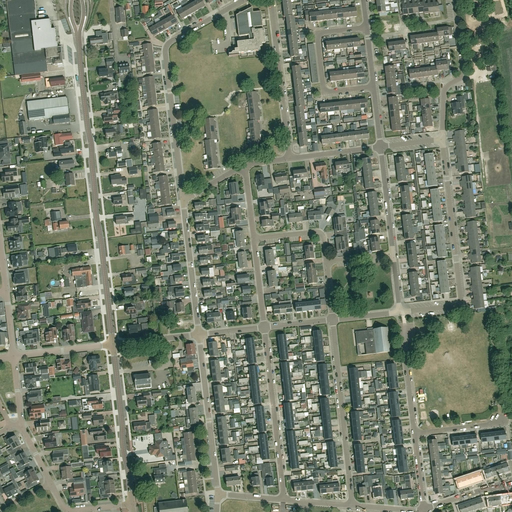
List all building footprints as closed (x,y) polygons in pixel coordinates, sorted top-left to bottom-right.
[(10,32),(32,29),(31,22),(36,21),(33,0),(19,0),(6,2),(10,32)] [(199,10),(205,7),(200,0),(198,0),(194,2),(199,10)] [(199,10),(194,2),(189,6),(193,13),(199,10)] [(390,12),(386,12),(385,9),(388,8),(388,9),(391,9),(391,4),(385,5),(377,6),(378,13),(379,13),(380,16),(390,15),(398,14),(398,11),(390,12)] [(193,13),(189,6),(183,9),(187,17),(193,13)] [(348,9),(345,10),(344,7),(341,7),(341,10),(342,10),(343,19),(349,18),(348,9)] [(124,17),(123,8),(116,9),(117,17),(116,17),(117,24),(125,23),(124,17)] [(236,16),(239,37),(249,36),(249,41),(239,42),(238,39),(232,39),(233,42),(234,50),(235,52),(233,52),(231,54),(229,55),(229,56),(239,55),(239,54),(260,51),(260,47),(262,47),(262,44),(265,43),(264,30),(254,31),(254,30),(253,30),(253,28),(263,27),(261,12),(253,13),(252,8),(241,13),(240,12),(239,13),(238,14),(238,15),(236,16)] [(187,17),(183,9),(177,12),(181,20),(187,17)] [(312,13),(310,14),(310,11),(305,12),(306,21),(310,21),(310,23),(317,22),(315,11),(312,11),(312,13)] [(171,27),(177,24),(173,16),(167,19),(171,27)] [(171,27),(167,19),(161,23),(165,30),(171,27)] [(165,30),(161,23),(155,26),(160,34),(165,30)] [(32,29),(10,32),(12,54),(34,51),(35,52),(41,51),(41,50),(57,48),(56,34),(55,26),(32,29)] [(160,34),(155,26),(149,29),(154,37),(160,34)] [(449,35),(452,35),(451,28),(448,28),(448,27),(443,28),(444,37),(444,40),(447,39),(446,36),(449,36),(449,35)] [(103,44),(107,43),(106,33),(101,34),(102,37),(90,39),(91,46),(103,44)] [(358,52),(361,52),(359,39),(352,40),(353,48),(357,48),(358,52)] [(141,53),(144,53),(152,52),(151,44),(143,45),(144,50),(140,51),(141,53)] [(308,45),(312,84),(318,83),(314,44),(308,45)] [(34,51),(12,54),(15,76),(48,72),(46,61),(48,61),(48,64),(52,64),(52,65),(62,64),(61,48),(57,48),(41,50),(41,51),(35,52),(34,51)] [(145,60),(153,59),(152,52),(144,53),(144,57),(141,58),(142,60),(145,60)] [(391,64),(390,56),(383,57),(384,64),(391,64)] [(145,67),(154,66),(153,59),(145,60),(145,64),(142,65),(142,67),(145,67)] [(123,75),(123,73),(130,73),(129,64),(118,65),(119,74),(120,74),(121,75),(123,75)] [(146,73),(155,72),(154,66),(145,67),(146,71),(143,72),(143,74),(146,74),(146,73)] [(114,69),(112,70),(107,70),(99,71),(100,77),(108,76),(108,78),(115,77),(114,69)] [(40,73),(35,74),(21,76),(22,83),(36,81),(41,80),(40,73)] [(51,87),(65,85),(64,77),(50,79),(51,87)] [(142,86),(146,86),(154,85),(153,77),(145,78),(145,83),(142,84),(142,86)] [(146,90),(143,91),(140,91),(140,93),(143,93),(146,93),(155,92),(154,85),(146,86),(146,90)] [(302,87),(295,88),(295,94),(303,93),(302,90),(304,89),(306,89),(311,89),(311,86),(306,86),(302,87)] [(119,99),(118,92),(109,93),(109,94),(101,95),(102,102),(105,101),(105,105),(111,105),(110,101),(115,101),(115,100),(119,99)] [(147,97),(144,98),(140,98),(141,100),(144,100),(147,100),(156,99),(155,92),(146,93),(147,97)] [(248,101),(258,99),(258,96),(257,96),(256,92),(247,93),(248,101)] [(54,124),(59,124),(70,123),(69,116),(67,97),(66,97),(27,102),(29,121),(53,118),(54,124)] [(461,108),(464,107),(463,97),(457,98),(458,103),(452,104),(453,115),(461,114),(461,108)] [(156,99),(147,100),(148,104),(145,105),(145,107),(148,107),(157,106),(156,99)] [(258,99),(248,101),(249,108),(258,107),(257,103),(259,103),(258,99)] [(359,100),(360,109),(364,108),(365,113),(368,113),(366,100),(359,100)] [(258,107),(249,108),(250,115),(260,113),(260,110),(258,110),(258,107)] [(113,110),(113,114),(112,115),(104,116),(104,123),(113,121),(112,119),(117,118),(117,114),(122,113),(121,109),(113,110)] [(146,119),(149,119),(158,118),(157,110),(149,111),(149,116),(146,116),(146,119)] [(260,113),(250,115),(251,121),(249,122),(260,121),(259,117),(260,117),(260,113)] [(150,126),(159,125),(158,118),(149,119),(150,123),(147,124),(147,126),(150,126)] [(205,127),(216,126),(215,122),(214,122),(213,119),(205,120),(205,127)] [(315,123),(314,119),(310,119),(311,123),(305,124),(304,120),(297,121),(298,127),(315,125),(315,123)] [(260,121),(249,122),(250,129),(260,128),(260,124),(258,124),(258,121),(260,121)] [(26,122),(23,123),(22,122),(19,123),(21,136),(28,135),(28,134),(27,134),(26,122)] [(122,125),(117,126),(117,130),(114,130),(105,131),(105,132),(104,133),(105,135),(106,136),(106,138),(115,137),(115,133),(118,133),(118,135),(123,134),(122,125)] [(151,133),(160,132),(159,125),(150,126),(151,130),(148,131),(148,133),(151,133)] [(306,133),(305,129),(311,129),(316,128),(315,125),(298,127),(299,134),(306,133)] [(216,126),(205,127),(206,134),(215,133),(215,129),(216,129),(216,126)] [(342,142),(349,141),(348,134),(344,134),(343,131),(343,127),(340,127),(342,142)] [(260,128),(250,129),(251,136),(260,135),(259,131),(260,131),(260,128)] [(454,130),(454,132),(455,136),(453,136),(453,139),(464,138),(464,131),(466,131),(466,129),(454,130)] [(152,139),(161,138),(160,132),(151,133),(152,137),(149,138),(149,140),(152,140),(152,139)] [(65,140),(72,139),(71,133),(62,134),(54,135),(55,146),(63,145),(63,142),(65,142),(65,140)] [(215,133),(206,134),(207,141),(205,141),(217,140),(217,136),(216,137),(215,133)] [(260,135),(251,136),(251,143),(262,142),(261,138),(260,139),(260,135)] [(38,138),(39,143),(35,144),(36,153),(43,152),(43,149),(47,148),(46,144),(46,138),(38,138)] [(217,140),(205,141),(206,148),(216,147),(216,144),(214,144),(214,140),(217,140)] [(8,146),(7,144),(8,144),(7,141),(3,141),(3,144),(2,144),(2,147),(0,147),(0,153),(9,153),(8,146)] [(262,142),(251,143),(252,150),(261,149),(261,145),(262,145),(262,142)] [(151,152),(154,152),(162,151),(161,143),(153,144),(153,149),(150,150),(151,152)] [(465,145),(456,146),(456,150),(454,150),(455,153),(466,152),(465,145)] [(216,147),(206,148),(207,155),(216,154),(215,151),(216,150),(216,147)] [(108,158),(117,157),(116,153),(121,153),(121,149),(115,149),(115,150),(107,151),(108,158)] [(154,159),(163,158),(162,151),(154,152),(154,156),(151,157),(151,159),(154,159)] [(10,159),(9,153),(0,153),(0,160),(3,160),(4,162),(6,162),(6,165),(10,164),(10,161),(9,159),(10,159)] [(155,166),(164,165),(163,158),(154,159),(155,163),(152,164),(152,166),(155,166)] [(467,158),(458,160),(458,163),(456,164),(456,167),(468,165),(467,158)] [(59,169),(74,168),(74,161),(59,162),(59,169)] [(218,161),(207,162),(208,169),(217,168),(217,165),(218,165),(218,161)] [(343,173),(349,172),(349,174),(353,174),(352,167),(351,164),(348,164),(348,161),(341,162),(342,172),(343,173)] [(332,166),(332,170),(333,176),(336,176),(336,171),(339,171),(339,173),(342,172),(341,162),(335,163),(335,166),(332,166)] [(316,172),(321,171),(322,180),(327,180),(326,170),(325,163),(315,164),(316,172)] [(156,172),(165,171),(164,165),(155,166),(156,170),(153,171),(153,173),(156,173),(156,172)] [(459,173),(469,172),(468,165),(456,167),(456,170),(459,169),(459,173)] [(138,174),(137,167),(128,168),(129,175),(138,174)] [(5,174),(2,175),(3,182),(13,181),(12,177),(17,176),(16,169),(9,170),(5,171),(5,174)] [(280,181),(287,180),(286,173),(281,174),(281,173),(277,174),(278,174),(274,175),(275,182),(276,182),(276,183),(280,183),(280,181)] [(66,186),(74,185),(73,174),(65,175),(66,186)] [(117,185),(126,185),(126,178),(121,179),(121,175),(117,175),(117,176),(111,177),(111,185),(117,184),(117,185)] [(269,189),(269,182),(268,182),(268,180),(265,180),(265,175),(258,176),(258,179),(257,179),(257,183),(259,183),(259,186),(263,186),(264,189),(269,189)] [(159,185),(168,184),(167,176),(158,177),(159,182),(156,183),(156,185),(159,185)] [(460,184),(472,183),(471,176),(462,177),(462,181),(460,182),(460,184)] [(229,184),(230,190),(230,191),(225,192),(226,196),(231,195),(231,196),(238,195),(237,183),(229,184)] [(160,192),(169,191),(168,184),(159,185),(160,189),(157,190),(157,192),(160,192)] [(18,186),(11,187),(5,187),(6,191),(4,191),(4,198),(14,197),(14,194),(19,193),(18,186)] [(324,195),(323,189),(313,190),(315,199),(320,199),(324,198),(324,195)] [(473,190),(463,191),(464,195),(462,195),(462,198),(474,197),(473,190)] [(161,199),(170,198),(169,191),(160,192),(161,196),(158,197),(158,199),(161,199)] [(122,200),(126,200),(125,195),(121,195),(121,198),(113,199),(114,205),(122,204),(122,200)] [(162,205),(171,204),(170,198),(161,199),(162,203),(159,204),(159,206),(162,206),(162,205)] [(270,202),(272,202),(272,199),(266,199),(266,202),(259,203),(260,210),(268,209),(271,208),(271,205),(270,205),(270,202)] [(21,202),(15,203),(9,204),(9,209),(6,210),(7,217),(17,216),(17,212),(22,212),(21,202)] [(325,214),(328,215),(334,204),(333,204),(333,202),(327,203),(326,207),(328,208),(325,214)] [(290,223),(295,222),(295,215),(293,215),(291,215),(291,211),(288,211),(287,205),(287,204),(284,204),(284,205),(284,206),(285,213),(288,213),(288,219),(289,223),(290,223)] [(334,204),(328,215),(332,217),(335,211),(338,207),(334,204)] [(474,204),(465,205),(465,209),(463,209),(463,212),(475,210),(474,204)] [(232,216),(241,215),(240,209),(235,209),(235,206),(226,207),(226,213),(231,212),(232,216)] [(298,214),(295,215),(295,222),(302,222),(301,218),(304,217),(304,210),(303,207),(298,207),(298,210),(298,214)] [(314,213),(314,220),(321,220),(321,215),(324,215),(323,208),(317,208),(317,212),(314,213)] [(307,209),(304,210),(304,217),(308,217),(308,221),(314,220),(314,213),(313,210),(309,210),(307,211),(307,209)] [(208,214),(206,214),(194,215),(195,221),(207,219),(209,219),(209,217),(217,216),(217,210),(208,211),(208,214)] [(475,210),(463,212),(464,215),(466,215),(466,218),(476,217),(475,210)] [(60,229),(68,228),(68,222),(60,223),(60,221),(57,222),(56,212),(51,213),(52,222),(54,222),(54,224),(53,224),(54,231),(60,230),(60,229)] [(241,215),(232,216),(232,219),(227,219),(228,225),(237,224),(237,221),(241,220),(241,215)] [(346,224),(342,225),(342,221),(346,221),(345,215),(337,216),(338,219),(333,219),(334,226),(346,224)] [(133,216),(127,216),(114,218),(115,224),(116,224),(116,225),(125,224),(125,221),(128,220),(133,220),(133,216)] [(272,217),(272,220),(270,221),(269,220),(261,221),(262,228),(270,227),(270,224),(273,224),(273,220),(278,220),(278,217),(272,217)] [(10,224),(7,225),(8,232),(19,231),(18,223),(18,219),(9,220),(10,224)] [(44,226),(47,226),(48,233),(52,233),(51,226),(50,220),(46,220),(42,221),(43,226),(44,226)] [(466,230),(477,228),(477,221),(467,222),(467,227),(465,227),(466,230)] [(210,233),(220,232),(219,229),(219,227),(210,228),(209,224),(196,226),(197,232),(210,231),(210,233)] [(346,224),(334,226),(335,232),(339,231),(340,235),(347,234),(346,224)] [(236,240),(244,239),(243,232),(237,232),(237,229),(232,230),(232,233),(235,233),(236,240)] [(163,240),(170,239),(177,238),(177,232),(169,233),(169,231),(162,232),(161,234),(162,238),(163,240)] [(220,232),(210,233),(211,238),(218,237),(218,240),(220,240),(220,232)] [(347,234),(340,235),(340,238),(336,238),(336,245),(348,243),(347,234)] [(478,235),(469,236),(469,240),(467,241),(467,243),(479,242),(478,235)] [(14,241),(9,241),(11,251),(20,250),(19,249),(21,249),(20,246),(19,246),(19,243),(22,242),(21,236),(14,237),(14,241)] [(237,247),(234,248),(234,246),(229,246),(230,252),(234,251),(240,250),(239,247),(245,247),(244,239),(236,240),(237,247)] [(162,254),(165,254),(172,253),(171,250),(179,249),(178,243),(170,244),(166,244),(167,246),(163,247),(164,250),(161,250),(162,254)] [(346,253),(349,253),(348,247),(348,243),(336,245),(337,251),(341,251),(342,254),(343,254),(343,256),(346,256),(346,253)] [(52,258),(55,257),(61,257),(61,254),(76,252),(76,245),(67,246),(67,248),(60,249),(60,248),(51,249),(52,258)] [(129,246),(127,246),(119,247),(120,256),(130,254),(129,246)] [(212,250),(212,249),(211,246),(206,246),(207,247),(198,248),(199,255),(207,254),(207,251),(212,250)] [(266,259),(273,258),(272,250),(276,250),(275,247),(270,248),(270,250),(265,251),(266,259)] [(480,249),(470,250),(471,254),(469,254),(469,257),(481,256),(480,249)] [(234,251),(235,254),(238,254),(239,261),(246,260),(245,253),(240,253),(240,250),(234,251)] [(13,267),(21,267),(21,261),(27,260),(26,252),(19,253),(20,257),(12,258),(13,261),(12,261),(12,264),(13,264),(13,267)] [(172,263),(172,261),(180,260),(179,254),(171,255),(169,255),(170,258),(167,259),(167,263),(172,263)] [(481,256),(469,257),(469,260),(471,260),(472,264),(481,263),(481,256)] [(273,258),(266,259),(267,266),(272,266),(273,269),(278,268),(278,265),(274,265),(273,258)] [(246,260),(239,261),(240,269),(236,269),(237,272),(242,271),(242,269),(247,268),(246,260)] [(418,265),(418,262),(409,262),(410,269),(418,268),(418,267),(419,267),(420,270),(425,269),(427,269),(426,260),(423,260),(424,267),(421,267),(421,264),(418,265)] [(180,265),(169,266),(167,267),(168,272),(163,273),(164,276),(174,274),(174,272),(181,271),(180,265)] [(70,275),(72,274),(72,276),(76,276),(85,275),(86,278),(82,279),(82,280),(75,281),(76,289),(87,288),(87,287),(92,286),(91,275),(90,267),(75,269),(75,270),(71,270),(69,271),(70,275)] [(278,268),(273,269),(273,271),(268,272),(269,280),(276,279),(275,271),(278,271),(284,270),(286,270),(286,267),(284,268),(278,268)] [(469,275),(481,274),(480,267),(470,268),(471,272),(469,272),(469,275)] [(143,278),(147,277),(147,273),(146,268),(136,269),(137,275),(142,274),(143,278)] [(213,274),(213,271),(212,268),(201,270),(202,276),(209,275),(209,277),(214,277),(213,274)] [(21,275),(15,275),(15,278),(14,279),(14,280),(13,280),(14,284),(15,283),(15,285),(25,283),(25,278),(28,278),(28,270),(21,271),(21,275)] [(123,282),(129,281),(130,285),(137,284),(136,278),(134,278),(134,275),(131,275),(122,276),(123,282)] [(176,285),(175,283),(182,282),(182,276),(170,277),(171,285),(176,285)] [(276,279),(269,280),(269,287),(275,287),(275,290),(280,289),(280,286),(277,286),(276,279)] [(481,281),(472,282),(472,286),(470,286),(471,289),(482,288),(481,281)] [(176,298),(184,297),(183,289),(177,290),(177,286),(168,288),(168,293),(171,293),(171,294),(176,294),(176,298)] [(25,294),(24,288),(18,288),(19,293),(19,294),(16,295),(17,302),(28,300),(27,293),(25,294)] [(133,292),(137,291),(137,288),(133,289),(124,290),(125,296),(133,295),(133,292)] [(483,294),(473,296),(474,300),(472,300),(472,303),(484,301),(483,294)] [(63,306),(67,305),(68,307),(73,306),(72,299),(67,300),(62,301),(63,306)] [(82,308),(90,307),(90,301),(76,302),(77,309),(83,309),(82,308)] [(172,307),(174,307),(174,313),(177,312),(178,313),(184,312),(183,303),(177,304),(177,301),(168,302),(165,302),(165,305),(168,305),(168,309),(172,308),(172,307)] [(475,306),(475,309),(472,310),(472,312),(478,311),(477,309),(485,308),(484,301),(472,303),(473,306),(475,306)] [(143,303),(137,304),(138,307),(135,307),(134,307),(126,308),(126,309),(125,309),(125,310),(125,314),(126,314),(127,314),(127,315),(135,314),(135,311),(138,310),(138,308),(144,307),(144,306),(145,306),(145,303),(143,303)] [(30,304),(23,305),(18,305),(19,309),(17,309),(18,318),(22,318),(22,317),(24,317),(24,318),(25,319),(27,318),(28,317),(28,316),(27,315),(26,310),(30,309),(30,304)] [(227,321),(234,320),(233,312),(233,308),(226,308),(227,312),(226,313),(227,321)] [(244,319),(246,319),(251,318),(250,308),(243,309),(244,319)] [(214,322),(213,314),(212,311),(206,312),(206,315),(205,315),(204,316),(205,319),(206,320),(207,319),(207,323),(214,322)] [(92,318),(91,313),(88,313),(80,314),(81,319),(82,319),(83,331),(85,332),(91,332),(93,331),(93,329),(92,318)] [(133,323),(134,326),(128,327),(129,333),(138,332),(137,330),(140,329),(140,326),(137,326),(136,323),(133,323)] [(75,337),(74,331),(73,325),(67,326),(68,330),(63,331),(64,341),(72,340),(71,337),(75,337)] [(357,344),(365,343),(366,355),(375,354),(390,352),(388,328),(373,329),(373,328),(367,329),(367,331),(355,332),(357,344)] [(49,329),(50,333),(46,334),(47,343),(54,342),(53,340),(57,339),(56,335),(56,329),(49,329)] [(39,337),(38,330),(29,331),(30,335),(31,345),(37,344),(36,337),(39,337)] [(30,335),(29,331),(20,332),(20,339),(24,339),(25,346),(31,345),(30,335)] [(314,337),(304,337),(300,338),(301,341),(321,339),(320,331),(313,332),(314,337)] [(301,344),(305,344),(314,343),(315,347),(322,346),(321,339),(301,341),(301,344)] [(217,350),(217,346),(218,346),(218,343),(216,343),(209,343),(210,351),(217,350)] [(192,358),(192,360),(196,360),(195,354),(194,344),(190,345),(186,345),(187,349),(185,349),(186,352),(184,353),(185,356),(185,355),(186,356),(186,359),(192,358)] [(254,351),(253,345),(246,345),(247,349),(244,350),(235,351),(235,353),(254,351)] [(287,353),(287,351),(290,350),(290,349),(299,348),(298,346),(289,347),(286,347),(279,348),(280,354),(287,353)] [(302,356),(303,356),(306,355),(323,354),(322,346),(315,347),(315,352),(306,353),(302,353),(302,356)] [(239,355),(243,354),(243,356),(248,355),(248,358),(255,357),(254,351),(235,353),(233,354),(233,358),(234,360),(234,362),(236,362),(235,359),(237,359),(236,357),(240,357),(239,355)] [(324,361),(323,354),(306,355),(306,356),(307,358),(312,358),(312,359),(316,358),(316,362),(324,361)] [(99,356),(88,357),(89,365),(90,365),(91,371),(97,370),(97,366),(96,366),(96,364),(100,364),(99,356)] [(218,359),(218,361),(211,362),(212,369),(219,368),(218,362),(223,361),(224,365),(228,364),(227,358),(226,358),(223,359),(222,358),(218,359)] [(64,360),(57,361),(58,371),(65,370),(65,369),(71,368),(70,362),(64,362),(64,360)] [(36,372),(36,364),(25,365),(26,373),(36,372)] [(312,365),(306,366),(303,366),(304,368),(304,372),(305,375),(310,374),(316,373),(315,371),(310,371),(309,371),(308,368),(312,367),(312,365)] [(319,373),(327,372),(326,365),(319,365),(319,373)] [(327,372),(319,373),(320,381),(328,380),(327,372)] [(134,376),(135,386),(136,390),(151,388),(151,384),(150,374),(134,376)] [(302,376),(302,374),(283,376),(283,382),(290,381),(290,377),(293,377),(302,376)] [(358,382),(358,379),(362,378),(367,377),(367,374),(350,376),(351,383),(358,382)] [(26,380),(27,388),(36,387),(35,381),(42,380),(41,376),(30,377),(25,377),(26,380)] [(85,379),(80,380),(82,387),(86,386),(89,385),(90,393),(99,391),(98,381),(86,383),(86,381),(85,381),(85,379)] [(328,380),(320,381),(321,388),(328,387),(328,380)] [(188,396),(195,395),(194,387),(189,388),(188,385),(183,386),(183,389),(187,388),(188,396)] [(328,387),(321,388),(322,396),(329,395),(328,387)] [(368,391),(369,391),(368,388),(363,388),(359,389),(351,389),(352,396),(360,395),(359,392),(368,391)] [(34,395),(28,396),(28,402),(38,401),(38,398),(42,397),(41,391),(33,391),(34,395)] [(389,400),(389,399),(398,398),(397,392),(389,393),(386,394),(386,397),(382,397),(382,400),(389,400)] [(151,399),(150,399),(149,394),(143,394),(144,398),(137,399),(138,406),(146,405),(146,407),(152,406),(151,399)] [(179,408),(182,407),(191,406),(191,403),(196,403),(195,395),(188,396),(189,403),(185,404),(169,406),(169,409),(179,408)] [(94,411),(93,409),(102,408),(102,401),(95,402),(94,399),(82,400),(83,412),(94,411)] [(360,402),(353,403),(354,410),(361,409),(361,405),(365,405),(370,404),(370,403),(373,403),(373,401),(370,401),(364,402),(360,402)] [(46,413),(44,412),(44,406),(37,406),(31,407),(31,411),(29,411),(30,418),(40,417),(41,420),(46,419),(46,413)] [(189,409),(190,417),(198,416),(197,408),(191,409),(191,406),(182,407),(182,408),(180,408),(181,410),(186,410),(189,409)] [(359,419),(369,418),(368,415),(358,416),(358,412),(351,413),(352,420),(359,419)] [(156,425),(155,418),(154,415),(149,416),(149,423),(145,423),(145,422),(134,424),(134,431),(151,429),(150,425),(156,425)] [(198,424),(198,416),(190,417),(191,424),(188,425),(188,428),(194,427),(193,424),(198,424)] [(97,425),(104,424),(103,417),(96,418),(96,417),(93,417),(94,426),(97,425)] [(43,424),(37,425),(37,432),(47,431),(47,427),(50,427),(49,420),(43,421),(43,424)] [(323,430),(320,431),(311,432),(311,434),(320,433),(320,434),(324,433),(331,432),(330,425),(323,426),(323,430)] [(97,430),(90,431),(90,436),(95,435),(96,441),(106,440),(105,433),(102,433),(102,429),(97,430)] [(193,440),(192,436),(192,432),(184,433),(184,439),(181,439),(181,441),(185,441),(193,440)] [(59,433),(54,434),(48,435),(49,440),(45,440),(46,448),(60,446),(60,439),(59,433)] [(312,435),(312,437),(312,439),(312,442),(318,442),(318,438),(314,439),(314,437),(315,436),(315,437),(320,437),(320,434),(320,433),(311,434),(311,435),(312,435)] [(361,437),(360,433),(353,434),(354,441),(361,441),(361,440),(363,440),(363,436),(361,437)] [(10,439),(9,436),(3,439),(5,442),(7,440),(10,445),(18,441),(16,436),(10,439)] [(167,450),(168,450),(167,441),(162,442),(162,441),(160,442),(160,439),(157,439),(157,442),(155,442),(155,446),(149,447),(150,449),(149,449),(149,453),(150,453),(151,455),(156,455),(156,458),(164,457),(164,456),(167,456),(167,450)] [(445,440),(445,443),(444,443),(444,444),(437,444),(437,440),(429,441),(430,448),(445,446),(446,446),(449,445),(448,439),(445,440)] [(185,448),(194,447),(193,440),(185,441),(185,446),(182,446),(182,449),(185,448)] [(8,452),(10,456),(11,455),(17,452),(15,449),(21,446),(18,441),(10,445),(12,450),(8,452)] [(100,453),(100,457),(111,456),(110,449),(104,449),(103,446),(96,447),(97,454),(100,453)] [(445,449),(445,446),(430,448),(431,455),(438,454),(438,450),(445,449)] [(183,453),(183,455),(195,454),(194,447),(185,448),(186,453),(183,453)] [(64,463),(64,462),(64,455),(68,455),(68,449),(57,451),(57,454),(53,455),(53,463),(60,462),(60,463),(64,463)] [(17,452),(11,455),(13,459),(14,459),(16,463),(27,458),(24,453),(19,456),(17,452)] [(195,454),(183,455),(183,458),(187,458),(187,459),(183,460),(184,462),(187,462),(195,461),(195,454)] [(16,463),(19,462),(20,465),(17,466),(20,471),(25,468),(24,466),(30,463),(27,458),(16,463)] [(373,458),(356,460),(357,467),(364,466),(363,463),(367,463),(367,462),(371,461),(370,458),(373,458)] [(456,460),(456,461),(453,461),(454,467),(457,467),(456,463),(461,463),(461,462),(461,458),(456,458),(456,460)] [(504,473),(510,471),(507,463),(502,465),(504,473)] [(163,475),(167,475),(166,468),(166,464),(159,465),(160,468),(154,469),(155,476),(154,477),(155,484),(164,482),(163,475)] [(261,465),(262,472),(262,479),(266,479),(267,487),(273,486),(272,478),(269,478),(268,474),(271,473),(270,464),(261,465)] [(504,473),(502,465),(496,467),(499,475),(504,473)] [(499,475),(496,467),(490,469),(493,477),(499,475)] [(3,476),(10,473),(8,468),(1,472),(3,476)] [(26,473),(25,470),(16,474),(18,477),(20,476),(21,479),(25,477),(26,480),(36,475),(33,469),(26,473)] [(186,472),(186,469),(179,470),(179,473),(183,473),(183,478),(184,478),(184,480),(187,480),(196,479),(195,471),(186,472)] [(493,477),(490,469),(484,471),(487,479),(493,477)] [(307,490),(314,489),(313,479),(315,479),(315,470),(312,470),(312,473),(312,478),(309,478),(309,479),(306,479),(307,490)] [(315,470),(315,479),(319,478),(318,473),(320,473),(324,473),(324,471),(320,471),(315,470)] [(73,479),(74,483),(86,482),(85,473),(82,473),(82,478),(73,479)] [(252,486),(260,485),(259,477),(258,477),(258,473),(254,474),(255,478),(251,478),(252,486)] [(433,475),(434,481),(441,480),(445,480),(444,476),(449,476),(448,473),(433,475)] [(477,482),(482,480),(480,473),(474,475),(477,482)] [(28,482),(25,484),(28,490),(33,487),(32,483),(39,480),(36,475),(26,480),(28,482)] [(474,475),(468,477),(471,484),(477,482),(474,475)] [(368,483),(367,476),(364,477),(364,483),(362,483),(362,488),(359,488),(360,497),(366,496),(366,489),(368,488),(368,483)] [(463,479),(462,477),(460,478),(460,479),(457,481),(459,488),(465,486),(463,479)] [(471,484),(468,477),(463,479),(465,486),(471,484)] [(115,487),(114,480),(105,481),(105,478),(99,478),(100,489),(115,487)] [(188,487),(196,486),(196,479),(187,480),(188,484),(184,485),(185,487),(188,487)] [(292,487),(294,487),(294,492),(301,491),(300,483),(300,481),(293,482),(293,484),(292,484),(292,487)] [(405,482),(407,499),(413,498),(412,490),(409,491),(409,485),(411,485),(410,481),(405,481),(405,482)] [(7,485),(13,496),(18,494),(12,482),(10,484),(11,486),(9,488),(7,485)] [(79,485),(76,486),(77,489),(70,489),(71,497),(81,496),(81,495),(87,494),(87,492),(86,482),(79,482),(79,485)] [(382,492),(381,488),(381,483),(376,484),(377,487),(373,488),(374,498),(381,497),(380,493),(382,492)] [(388,486),(385,486),(385,484),(381,485),(382,487),(382,493),(386,493),(387,500),(393,499),(392,491),(388,491),(388,486)] [(7,485),(2,488),(8,499),(13,496),(7,485)] [(189,493),(197,492),(196,486),(188,487),(189,491),(185,492),(186,494),(189,494),(189,493)] [(450,489),(450,486),(435,488),(436,495),(443,494),(442,489),(446,489),(450,489)] [(115,487),(100,489),(101,498),(107,498),(107,494),(115,493),(115,487)] [(479,509),(485,507),(482,499),(476,501),(479,509)] [(187,511),(186,500),(162,503),(158,503),(159,507),(154,508),(154,511),(187,511)] [(479,509),(476,501),(470,503),(473,511),(479,509)] [(469,511),(473,511),(470,503),(465,505),(467,511),(469,511)]
